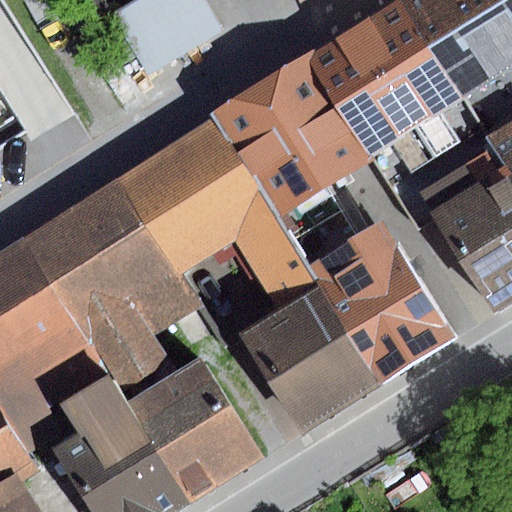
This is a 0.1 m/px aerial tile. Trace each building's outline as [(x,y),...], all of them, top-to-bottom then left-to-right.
[(200,0),(140,0),(114,16),(150,76),(221,33),(200,0)] [(400,0),(359,27),(423,131),(466,104),(400,0)] [(511,0),(400,0),(466,104),(483,132),(511,113),(511,0)] [(311,56),(375,160),(423,131),(359,27),(311,56)] [(213,114),(216,120),(293,244),(343,213),(328,190),(375,160),(311,56),(213,114)] [(216,120),(125,176),(187,275),(238,244),(280,312),(320,288),(293,244),(216,120)] [(511,168),(507,170),(511,179),(511,125),(493,138),(511,168)] [(488,156),(425,194),(499,314),(511,306),(511,179),(507,170),(500,174),(488,156)] [(125,176),(30,234),(97,341),(136,403),(182,374),(159,337),(207,307),(187,275),(125,176)] [(320,288),(381,386),(455,341),(382,223),(358,238),(343,213),(293,244),(320,288)] [(30,234),(0,252),(0,408),(29,454),(122,396),(90,346),(97,341),(30,234)] [(280,312),(242,336),(303,435),(381,386),(320,288),(280,312)] [(130,407),(190,504),(264,459),(205,362),(182,374),(136,403),(130,407)] [(130,407),(55,452),(93,511),(177,511),(190,504),(130,407)] [(0,495),(23,481),(39,471),(29,454),(0,408),(0,495)] [(42,511),(23,481),(0,495),(0,511),(42,511)]
